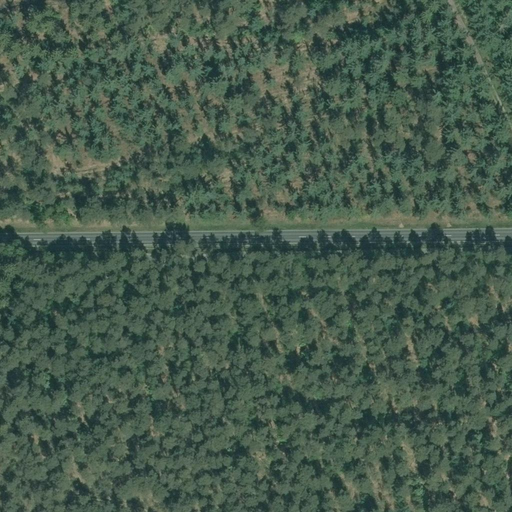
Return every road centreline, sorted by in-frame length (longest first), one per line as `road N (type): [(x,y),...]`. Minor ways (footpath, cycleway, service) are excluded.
road 1 (tertiary): [(0,241),(511,236)]
road 2 (track): [(452,0),(511,124)]
